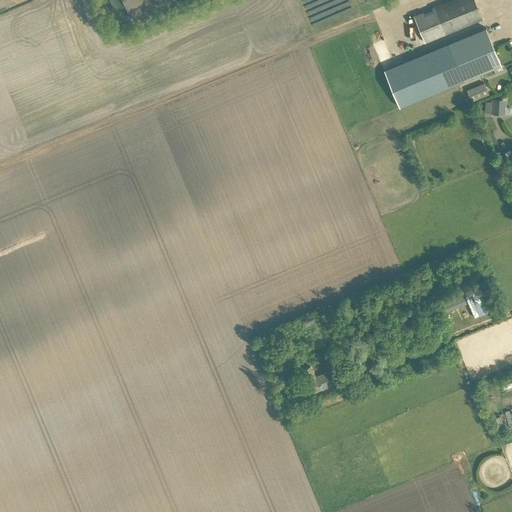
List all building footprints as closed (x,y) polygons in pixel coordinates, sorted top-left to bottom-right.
[(168,0),(109,0),(114,11),(125,5),(129,16),(168,0)] [(482,18),(474,0),(451,0),(413,15),(424,42),(482,18)] [(463,80),(501,65),(486,27),(447,43),(383,69),(399,107),(463,80)] [(483,82),(478,85),(483,96),(488,94),(483,82)] [(506,100),(491,99),(490,114),(505,115),(506,100)] [(488,310),(493,308),(484,286),(479,288),(488,310)] [(312,393),(337,381),(331,370),(306,382),(312,393)]
